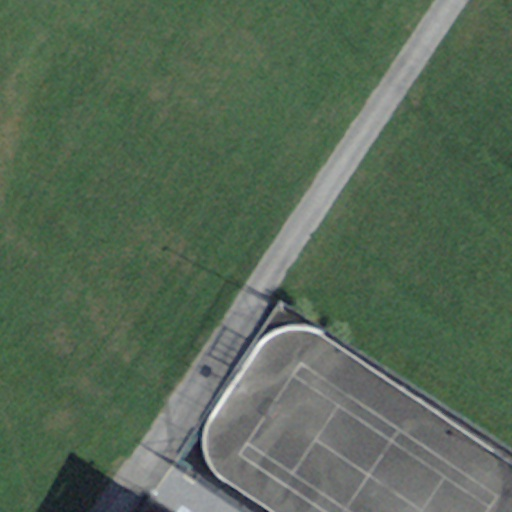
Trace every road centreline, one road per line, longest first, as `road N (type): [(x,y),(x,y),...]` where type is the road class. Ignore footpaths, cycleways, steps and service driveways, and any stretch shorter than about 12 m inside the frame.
road 1 (track): [(262,277),(446,0)]
road 2 (residential): [(109,511),(262,277)]
